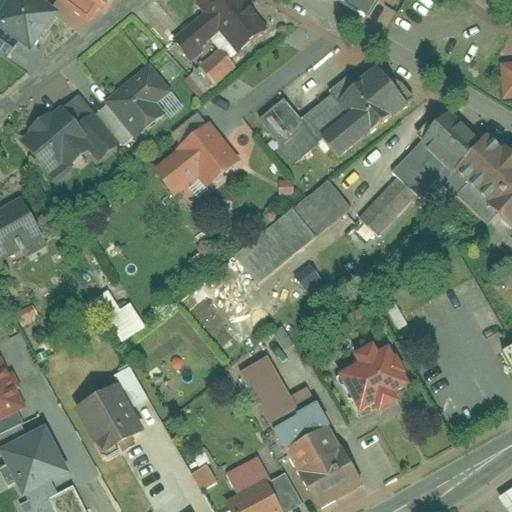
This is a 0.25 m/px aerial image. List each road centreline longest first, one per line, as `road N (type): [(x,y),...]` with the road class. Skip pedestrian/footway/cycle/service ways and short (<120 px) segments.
road 1 (residential): [(296,0),(511,128)]
road 2 (residential): [(132,0),(0,111)]
road 3 (tertiary): [(404,511),(511,449)]
